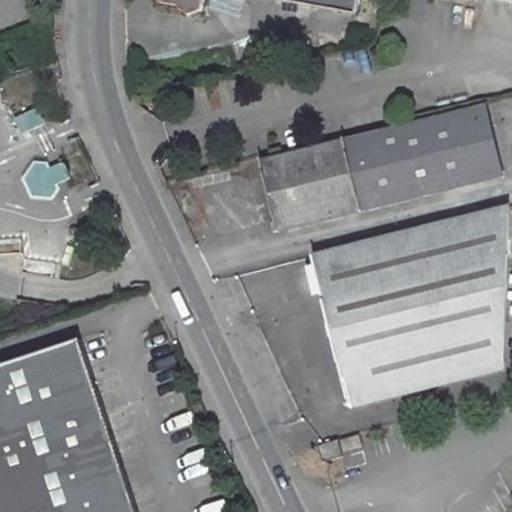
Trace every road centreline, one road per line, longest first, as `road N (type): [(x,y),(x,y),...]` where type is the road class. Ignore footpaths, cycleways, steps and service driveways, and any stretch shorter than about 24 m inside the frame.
road 1 (unclassified): [(290,511),(105,114),(95,86),(91,0)]
road 2 (unknown): [(105,114),(199,113),(511,62)]
road 3 (unknown): [(0,358),(141,321),(204,511)]
